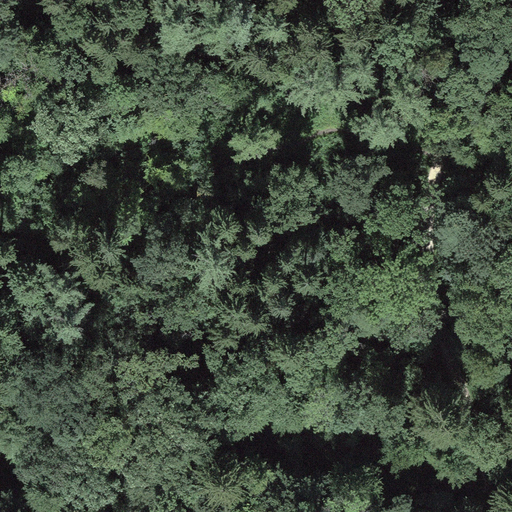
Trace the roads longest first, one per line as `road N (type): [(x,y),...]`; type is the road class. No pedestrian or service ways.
road 1 (track): [(426,237),(431,285),(503,511)]
road 2 (track): [(511,28),(429,186),(426,237)]
